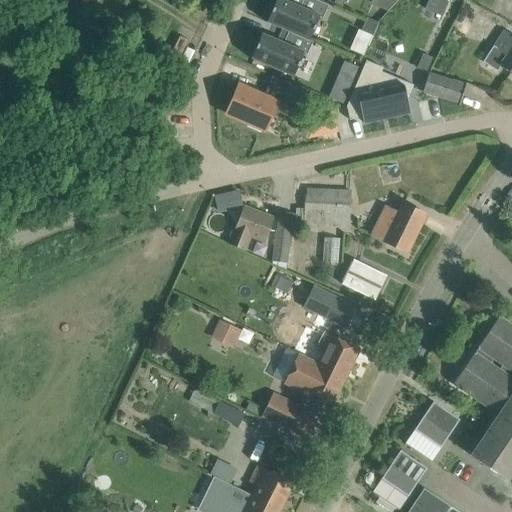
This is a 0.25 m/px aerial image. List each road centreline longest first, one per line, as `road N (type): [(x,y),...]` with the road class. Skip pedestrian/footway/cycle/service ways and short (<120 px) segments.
road 1 (unclassified): [(208,182),(490,123),(511,125)]
road 2 (unclassified): [(323,511),(466,240)]
road 3 (unclassified): [(0,255),(208,182)]
road 4 (residential): [(208,182),(202,97),(243,0)]
